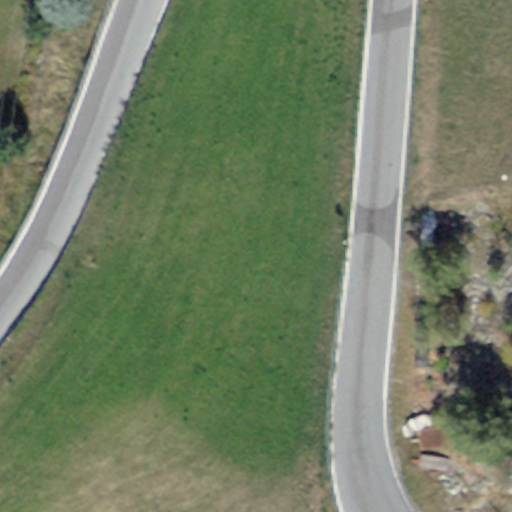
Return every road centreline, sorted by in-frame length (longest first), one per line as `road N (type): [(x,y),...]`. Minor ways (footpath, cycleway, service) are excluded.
road 1 (tertiary): [(393,0),(357,458),(364,511)]
road 2 (tertiary): [(141,0),(32,262),(0,301)]
